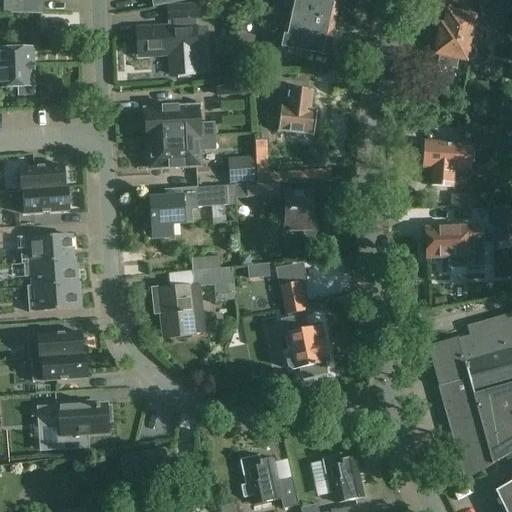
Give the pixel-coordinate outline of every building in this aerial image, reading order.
[(4,0),(4,12),(45,12),(44,0),(4,0)] [(150,0),(151,2),(152,8),(187,2),(186,0),(150,0)] [(291,0),(288,15),(292,16),(310,19),(321,22),(334,24),(337,8),(340,6),(341,0),(291,0)] [(511,0),(478,0),(481,18),(511,13),(511,0)] [(199,5),(197,5),(199,15),(200,15),(200,14),(212,14),(211,1),(199,1),(199,5)] [(167,6),(167,29),(142,30),(144,56),(170,55),(171,76),(195,74),(194,52),(195,52),(194,21),(200,21),(200,15),(199,15),(197,5),(167,6)] [(435,66),(452,69),(455,60),(467,62),(470,62),(472,61),(474,60),(475,58),(476,55),(475,53),(474,51),(472,49),(470,48),(477,16),(446,10),(443,24),(440,23),(433,55),(437,56),(435,66)] [(310,19),(292,16),(290,26),(286,26),(283,40),(280,54),(307,60),(308,54),(327,58),(334,24),(321,22),(310,19)] [(0,67),(16,66),(33,66),(32,49),(0,49),(0,67)] [(269,51),(237,55),(240,73),(271,69),(269,51)] [(34,97),(33,66),(16,66),(0,67),(0,88),(17,88),(17,97),(34,97)] [(215,95),(247,92),(246,78),(214,81),(215,95)] [(280,88),(278,107),(280,107),(277,132),(312,136),(315,111),(309,110),(312,92),(280,88)] [(149,142),(212,137),(210,123),(195,124),(194,106),(174,108),(174,107),(159,108),(159,109),(142,110),(145,142),(149,142)] [(453,171),(469,172),(471,147),(495,149),(495,144),(511,145),(511,128),(455,129),(454,145),(423,143),(421,168),(431,169),(429,186),(451,188),(453,171)] [(212,137),(149,142),(150,146),(145,149),(146,162),(151,164),(152,169),(167,168),(167,170),(181,168),(181,167),(199,166),(197,150),(212,149),(212,137)] [(255,156),(255,183),(271,182),(271,174),(270,160),(267,161),(266,143),(254,143),(255,156)] [(255,183),(255,156),(227,158),(229,185),(255,183)] [(20,193),(22,193),(22,192),(65,189),(65,188),(64,166),(19,169),(20,193)] [(247,200),(279,199),(278,185),(246,186),(247,200)] [(196,196),(190,196),(149,199),(152,240),(173,239),(172,224),(192,223),(191,212),(197,211),(197,208),(211,207),(213,225),(225,224),(225,222),(235,221),(234,206),(228,207),(226,187),(196,190),(196,196)] [(24,215),(69,212),(67,188),(65,188),(65,189),(22,192),(22,193),(24,215)] [(315,233),(315,223),(311,223),(310,195),(284,196),(285,230),(303,229),(304,234),(305,236),(307,238),(309,239),(311,238),(314,236),(315,233)] [(511,211),(494,212),(495,236),(511,235),(511,211)] [(424,229),(424,243),(419,247),(419,254),(424,259),(424,260),(446,259),(447,269),(464,269),(464,259),(464,244),(481,244),(480,229),(464,229),(464,228),(424,229)] [(72,261),(72,260),(71,236),(27,239),(27,251),(21,251),(22,265),(24,265),(24,264),(72,261)] [(74,260),(72,260),(72,261),(24,264),(24,265),(24,277),(31,276),(32,287),(76,284),(74,260)] [(216,304),(234,301),(230,269),(195,272),(197,286),(198,286),(198,289),(214,287),(216,304)] [(28,301),(35,300),(36,312),(80,309),(78,283),(76,284),(32,287),(27,287),(28,301)] [(281,288),(285,309),(304,305),(300,285),(281,288)] [(198,314),(201,311),(198,289),(198,286),(197,286),(157,290),(159,307),(165,307),(167,332),(200,329),(198,314)] [(290,320),(282,321),(285,335),(288,334),(308,331),(305,316),(303,317),(302,312),(305,311),(304,305),(285,309),(286,315),(289,315),(290,320)] [(265,328),(276,325),(273,311),(262,313),(265,328)] [(129,333),(153,332),(152,315),(129,316),(129,333)] [(481,471),(511,452),(511,316),(468,329),(469,336),(426,348),(445,414),(456,411),(469,441),(481,471)] [(321,328),(308,330),(308,331),(288,334),(292,353),(288,354),(286,357),(287,370),(291,372),(299,370),(301,380),(327,375),(325,365),(328,364),(321,328)] [(30,361),(30,360),(40,359),(83,356),(83,355),(82,333),(27,337),(28,361),(30,361)] [(30,360),(30,361),(32,383),(42,382),(87,379),(85,355),(83,355),(83,356),(40,359),(30,360)] [(37,421),(59,425),(60,437),(68,437),(69,444),(87,443),(87,436),(108,434),(107,422),(111,422),(110,407),(106,408),(106,406),(99,407),(99,405),(95,406),(95,407),(89,407),(89,404),(36,407),(37,421)] [(124,485),(138,482),(156,479),(153,465),(167,463),(164,448),(133,454),(119,456),(124,485)] [(321,459),(322,463),(309,465),(314,484),(326,482),(329,495),(334,494),(336,504),(363,499),(354,459),(342,461),(341,455),(321,459)] [(291,479),(276,482),(272,460),(259,463),(257,456),(239,460),(245,487),(250,486),(254,506),(280,500),(282,510),(297,507),(291,479)] [(511,511),(511,483),(495,494),(503,511),(511,511)]
